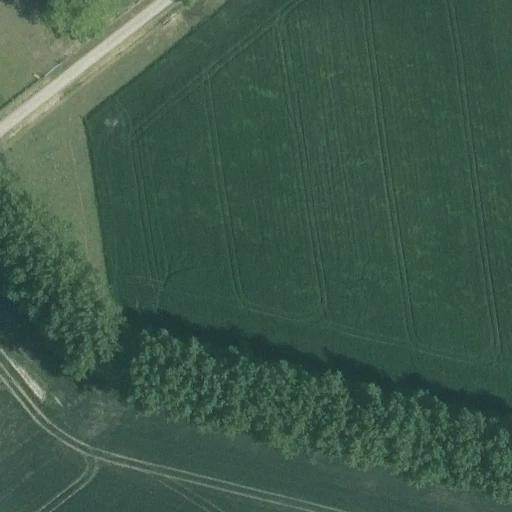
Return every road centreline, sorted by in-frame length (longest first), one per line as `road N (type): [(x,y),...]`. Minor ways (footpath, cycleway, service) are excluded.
road 1 (track): [(0,248),(78,346),(128,383),(511,479)]
road 2 (unclassified): [(0,128),(167,0)]
